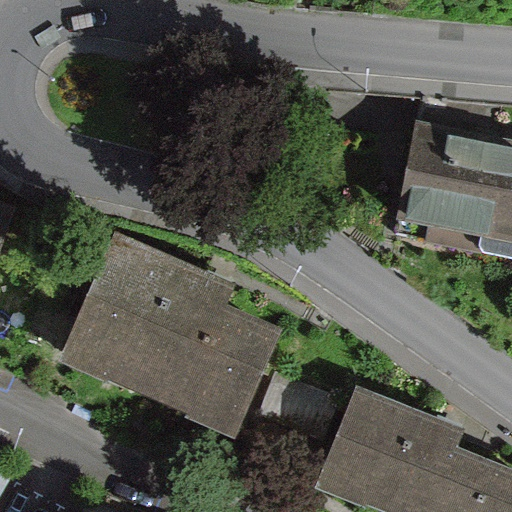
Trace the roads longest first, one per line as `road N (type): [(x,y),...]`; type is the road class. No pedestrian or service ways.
road 1 (residential): [(511,382),(331,256),(251,214),(34,146),(1,109),(5,43),(26,19),(50,8),(511,53)]
road 2 (residential): [(226,511),(143,481),(0,407)]
